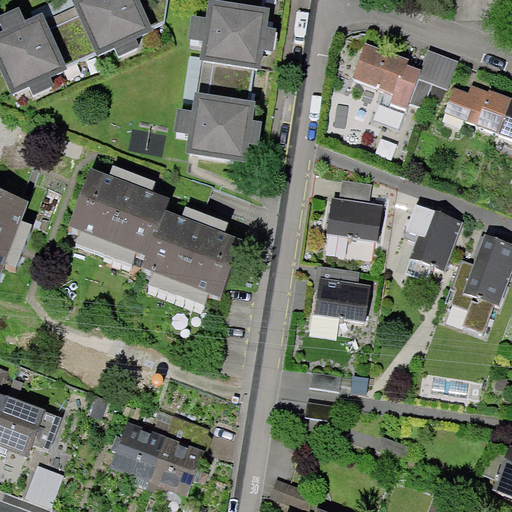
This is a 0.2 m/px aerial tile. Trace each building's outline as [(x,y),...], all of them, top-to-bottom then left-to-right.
[(89,0),(90,2),(73,10),(78,21),(94,57),(98,68),(120,59),(124,67),(142,60),(138,51),(157,44),(152,32),(166,26),(169,0),(89,0)] [(223,0),(222,11),(210,9),(207,28),(194,26),(190,52),(205,54),(203,73),(212,74),(254,80),(266,82),(269,62),(276,63),(279,41),(270,40),(272,21),(263,20),(265,0),(223,0)] [(0,30),(5,41),(0,43),(0,80),(12,108),(32,99),(36,108),(57,98),(53,90),(71,82),(65,70),(94,57),(78,21),(49,34),(45,24),(28,32),(21,18),(0,28),(0,30)] [(408,66),(365,50),(352,84),(393,100),(389,112),(405,118),(418,82),(420,78),(405,73),(408,66)] [(457,67),(428,56),(420,78),(418,82),(448,93),(457,67)] [(208,105),(196,103),(193,121),(180,119),(176,145),(190,147),(187,167),(250,176),(253,155),(261,156),(264,135),(256,133),(258,113),(250,112),(254,80),(212,74),(208,105)] [(498,133),(511,97),(489,90),(489,92),(472,85),(469,93),(454,87),(444,112),(498,133)] [(511,97),(498,133),(511,138),(511,97)] [(168,209),(90,178),(67,237),(145,267),(163,221),(168,209)] [(0,286),(26,213),(0,203),(0,286)] [(332,207),(330,237),(374,240),(376,209),(332,207)] [(412,263),(441,274),(459,229),(430,218),(412,263)] [(241,251),(163,221),(145,267),(141,278),(219,308),(241,251)] [(467,301),(496,311),(511,267),(511,252),(488,244),(467,301)] [(366,323),(369,292),(321,286),(318,318),(366,323)] [(341,380),(312,376),(310,390),(339,394),(341,380)] [(45,410),(0,392),(0,453),(7,456),(9,450),(28,457),(33,445),(49,451),(62,418),(45,411),(45,410)] [(336,411),(308,408),(306,422),(335,425),(336,411)] [(176,420),(169,444),(205,455),(212,431),(176,420)] [(129,428),(112,474),(152,490),(169,444),(129,428)] [(410,453),(383,442),(378,457),(404,467),(410,453)] [(205,455),(169,444),(152,490),(188,504),(205,455)] [(511,495),(511,458),(498,490),(511,495)] [(63,479),(35,470),(24,501),(52,511),(63,479)] [(303,511),(309,499),(274,486),(268,504),(289,511),(303,511)]
